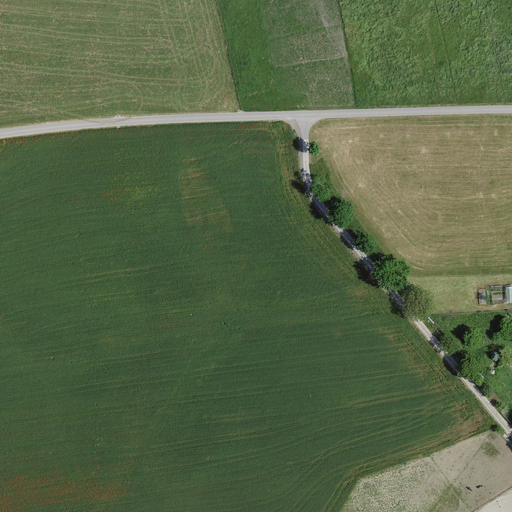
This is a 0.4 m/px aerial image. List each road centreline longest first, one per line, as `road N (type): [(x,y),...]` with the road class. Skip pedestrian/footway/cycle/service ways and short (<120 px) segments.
road 1 (unclassified): [(511,109),(150,120),(0,134)]
road 2 (track): [(305,114),(314,196),(511,433)]
